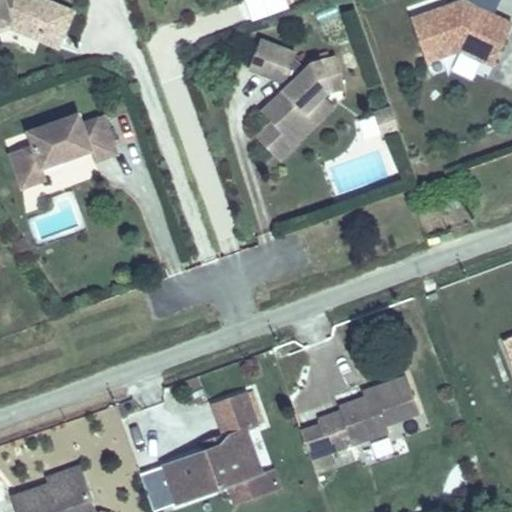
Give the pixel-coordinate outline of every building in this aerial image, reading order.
[(49,0),(0,0),(0,28),(16,24),(70,45),(83,14),(49,0)] [(253,0),(241,2),(244,19),(292,11),(290,0),(253,0)] [(466,15),(464,5),(411,24),(426,66),(461,54),(493,70),(511,30),(511,28),(473,18),(466,15)] [(476,11),(464,5),(466,15),(473,18),(476,11)] [(0,35),(18,30),(68,51),(70,45),(16,24),(0,28),(0,35)] [(258,45),(248,73),(284,86),(293,63),(295,58),(258,45)] [(269,125),(285,141),(317,110),(314,106),(325,96),(342,91),(335,62),(310,68),(304,75),(293,63),(284,86),(288,90),(261,116),(269,125)] [(285,141),(269,125),(254,140),(277,164),(336,107),(325,96),(314,106),(317,110),(285,141)] [(400,133),(392,111),(375,117),(383,140),(400,133)] [(22,155),(30,177),(55,168),(75,161),(72,154),(84,150),(86,157),(102,152),(106,163),(129,155),(115,117),(94,124),(91,114),(41,132),(46,147),(22,155)] [(84,150),(72,154),(75,161),(86,157),(84,150)] [(55,168),(30,177),(34,188),(59,180),(55,168)] [(511,385),(511,384),(511,338),(494,346),(511,385)] [(310,433),(293,439),(307,473),(325,466),(322,459),(378,439),(375,429),(413,415),(398,376),(369,386),(372,393),(330,408),(333,418),(317,423),(318,425),(309,429),(310,433)] [(217,453),(155,476),(167,511),(168,511),(252,480),(236,439),(253,434),(242,402),(212,413),(223,442),(217,453)] [(372,458),(393,456),(392,440),(371,442),(372,458)] [(307,473),(311,485),(329,478),(325,466),(307,473)] [(90,511),(78,478),(14,503),(17,511),(90,511)]
